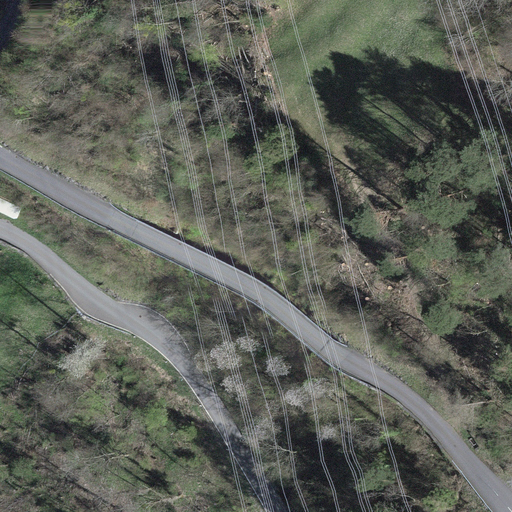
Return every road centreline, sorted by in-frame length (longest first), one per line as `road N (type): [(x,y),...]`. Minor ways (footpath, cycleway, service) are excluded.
road 1 (unclassified): [(511,511),(418,408),(264,295),(0,157)]
road 2 (unclassified): [(276,511),(164,343),(99,306),(0,230)]
road 3 (track): [(361,185),(409,279),(457,418),(460,451)]
